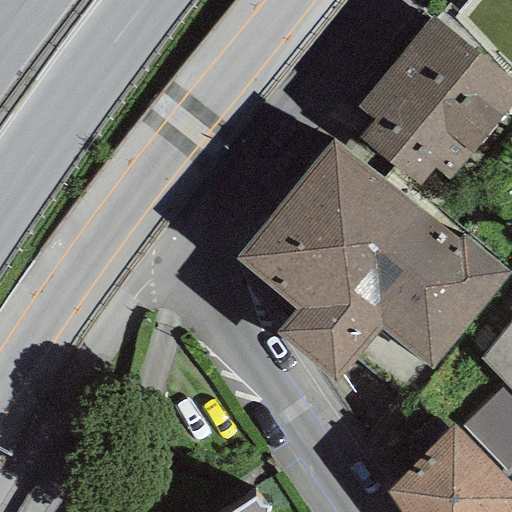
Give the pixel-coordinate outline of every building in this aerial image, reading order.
[(511,81),(432,17),(358,108),(374,121),(360,138),(419,186),(434,168),(449,181),(511,103),(511,81)] [(232,258),(296,312),(396,191),(332,138),(232,258)] [(458,240),(396,191),(296,312),(276,335),(335,382),(380,330),(433,371),(511,274),(463,235),(458,240)] [(511,392),(511,320),(480,359),(505,385),(511,392)] [(505,471),(511,464),(511,392),(505,385),(462,427),(505,471)] [(511,511),(511,487),(455,427),(385,491),(399,511),(511,511)] [(265,511),(267,507),(259,507),(253,500),(234,511),(265,511)]
